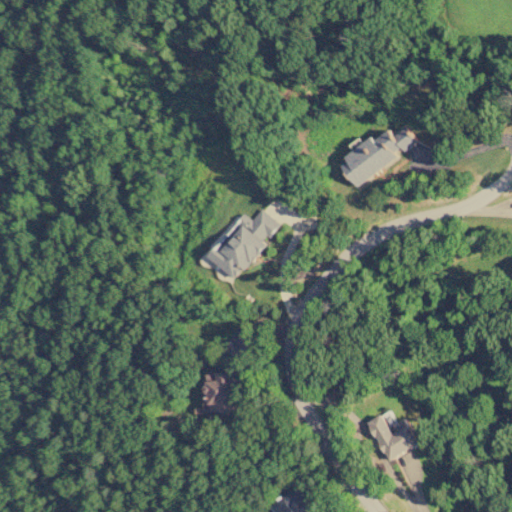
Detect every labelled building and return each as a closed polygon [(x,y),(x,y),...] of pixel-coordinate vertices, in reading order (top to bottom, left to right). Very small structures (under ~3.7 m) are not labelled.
[(358,186),(405,151),(406,151),(419,141),(407,124),(395,133),(392,129),(377,140),(374,137),(340,162),(358,186)] [(235,277),(243,266),(247,269),(281,223),(262,209),(253,220),(244,213),(210,258),(235,277)] [(207,373),(209,401),(205,402),(206,412),(242,409),(238,370),(207,373)] [(369,421),(390,461),(422,444),(412,424),(408,426),(405,420),(390,427),(383,414),(369,421)] [(310,511),(321,505),(314,494),(309,498),(301,487),(273,506),(277,511),(310,511)]
